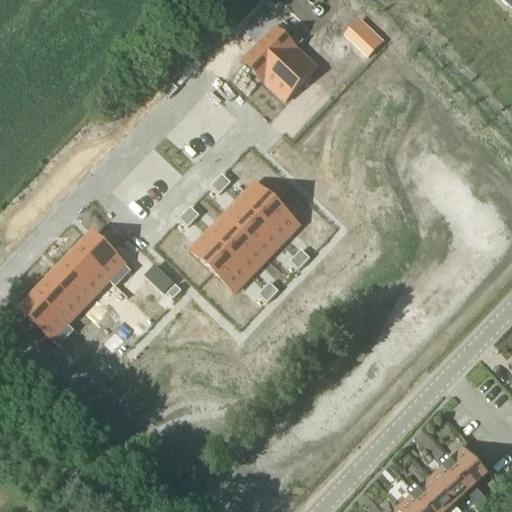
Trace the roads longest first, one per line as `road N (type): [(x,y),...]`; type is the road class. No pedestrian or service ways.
road 1 (residential): [(91,185),(146,237),(250,130),(196,77)]
road 2 (tertiary): [(321,511),(511,308)]
road 3 (residential): [(196,77),(91,185)]
road 4 (tertiary): [(114,511),(0,436)]
road 5 (residential): [(0,277),(91,185)]
